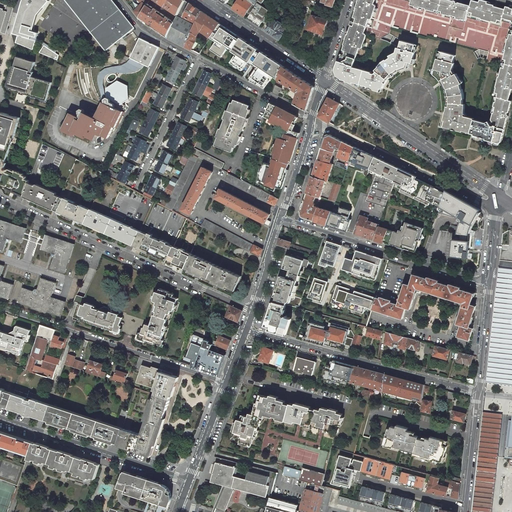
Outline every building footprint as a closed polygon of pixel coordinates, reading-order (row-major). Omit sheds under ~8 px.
[(20,0),(11,33),(17,35),(16,43),(31,49),(57,60),(59,55),(34,38),(36,34),(30,33),(36,15),(48,2),(45,0),(20,0)] [(70,0),(94,30),(100,26),(114,43),(134,28),(129,22),(112,0),(70,0)] [(185,0),(166,0),(163,5),(176,14),(178,15),(185,0)] [(190,3),(185,0),(178,15),(174,22),(167,37),(185,46),(191,32),(196,23),(183,16),(190,3)] [(246,0),(238,0),(233,8),(245,16),(246,13),(247,12),(253,4),(246,0)] [(246,13),(250,16),(248,18),(260,26),(263,21),(265,22),(269,10),(261,5),(264,0),(246,0),(253,4),(247,12),(246,13)] [(376,8),(375,7),(376,6),(375,4),(374,4),(374,0),(357,0),(356,5),(355,7),(354,7),(354,10),(354,11),(355,11),(352,21),(354,22),(366,26),(369,19),(370,19),(372,18),(374,11),(376,12),(377,9),(376,8)] [(411,0),(410,4),(412,5),(411,6),(412,7),(415,8),(415,7),(420,8),(426,10),(426,9),(431,10),(431,12),(431,13),(434,14),(435,11),(439,12),(441,0),(411,0)] [(465,21),(465,20),(466,20),(468,14),(468,12),(468,11),(470,5),(459,2),(458,3),(457,3),(457,2),(457,1),(456,1),(456,0),(455,0),(454,1),(450,0),(441,0),(439,12),(442,13),(441,15),(444,16),(445,16),(445,14),(451,16),(450,17),(456,19),(461,20),(461,21),(463,22),(465,21)] [(492,21),(497,23),(498,22),(501,22),(501,21),(502,18),(505,9),(494,6),(494,5),(491,4),(491,3),(490,2),(488,1),(483,0),(479,0),(479,2),(472,0),(471,0),(470,5),(468,11),(468,12),(468,14),(472,15),(472,16),(481,18),(481,19),(491,22),(492,21)] [(146,5),(145,4),(143,2),(141,4),(134,11),(139,18),(146,5)] [(201,11),(190,3),(183,16),(196,23),(201,11)] [(139,18),(151,26),(155,20),(158,22),(163,14),(149,5),(147,4),(146,5),(139,18)] [(0,32),(1,32),(3,33),(6,34),(6,32),(13,8),(7,5),(6,5),(5,11),(3,10),(3,9),(0,7),(0,32)] [(511,8),(510,8),(510,7),(506,6),(505,9),(502,18),(511,21),(511,8)] [(200,31),(204,34),(210,38),(220,23),(201,11),(196,23),(191,32),(199,37),(197,36),(200,31)] [(163,14),(158,22),(155,20),(151,26),(167,37),(174,22),(171,20),(163,14)] [(327,20),(320,18),(313,15),(308,29),(316,32),(323,34),(324,29),(327,20)] [(269,25),(266,30),(280,39),(286,30),(286,28),(281,25),(282,24),(279,21),(278,23),(271,18),(267,24),(269,25)] [(366,26),(354,22),(352,21),(351,25),(350,25),(349,30),(355,32),(358,33),(366,36),(366,35),(366,34),(364,33),(366,26)] [(256,48),(220,23),(210,38),(216,42),(211,50),(222,57),(227,49),(236,55),(231,63),(234,65),(240,69),(242,70),(248,62),(251,64),(253,65),(257,67),(249,80),(264,88),(273,76),(278,79),(282,65),(256,48)] [(100,26),(94,30),(108,48),(114,43),(100,26)] [(412,26),(410,32),(418,34),(419,33),(412,31),(413,26),(412,26)] [(359,48),(360,48),(362,47),(363,46),(364,46),(365,46),(366,43),(364,42),(366,36),(358,33),(355,32),(349,30),(348,31),(348,30),(347,31),(346,34),(343,44),(344,45),(342,50),(342,51),(342,52),(342,54),(343,55),(355,59),(359,48)] [(191,32),(185,46),(190,49),(197,37),(198,38),(199,37),(191,32)] [(159,47),(141,37),(130,58),(149,67),(159,47)] [(398,71),(404,69),(410,68),(411,63),(413,63),(416,52),(418,45),(416,44),(402,40),(400,48),(398,47),(396,52),(390,56),(391,58),(387,60),(386,59),(382,62),(391,74),(392,75),(398,71)] [(447,96),(449,96),(464,94),(462,89),(461,85),(462,83),(457,73),(456,74),(453,70),(455,63),(454,62),(455,55),(441,51),(439,51),(437,58),(434,69),(433,73),(434,74),(440,81),(443,84),(446,90),(447,96)] [(342,54),(341,54),(340,54),(338,60),(335,70),(337,75),(340,77),(339,78),(339,79),(340,79),(342,81),(349,83),(353,84),(359,85),(359,84),(363,70),(361,67),(359,67),(357,64),(357,62),(355,60),(355,59),(343,55),(342,54)] [(511,55),(505,54),(504,59),(503,63),(502,67),(499,77),(498,76),(496,87),(495,93),(495,94),(496,94),(495,96),(497,97),(509,100),(511,89),(511,55)] [(27,59),(17,56),(14,66),(16,66),(13,78),(10,77),(8,86),(10,87),(9,89),(20,92),(20,90),(24,92),(33,95),(34,94),(40,95),(39,97),(46,99),(51,82),(38,78),(38,80),(35,79),(35,77),(32,76),(33,71),(32,71),(35,61),(29,60),(28,63),(26,62),(27,59)] [(177,57),(172,68),(180,72),(181,68),(182,67),(184,64),(184,63),(185,64),(186,62),(177,57)] [(384,86),(388,80),(392,75),(391,74),(382,62),(378,66),(376,70),(377,71),(374,74),(371,73),(372,72),(363,70),(359,84),(360,84),(360,86),(367,88),(380,92),(382,92),(383,88),(384,86)] [(315,87),(282,65),(278,79),(279,80),(297,91),(298,92),(294,104),(307,111),(315,87)] [(174,83),(180,72),(172,68),(166,79),(174,83)] [(212,74),(204,70),(199,82),(207,86),(212,74)] [(163,75),(157,72),(154,77),(160,80),(163,75)] [(222,81),(218,79),(214,88),(218,90),(222,81)] [(116,127),(124,111),(121,110),(124,104),(123,102),(130,98),(130,84),(120,80),(108,88),(109,97),(106,98),(106,102),(102,99),(96,110),(101,112),(99,117),(94,115),(94,116),(93,117),(107,124),(102,135),(108,137),(113,126),(116,127)] [(193,93),(201,97),(207,86),(199,82),(193,93)] [(163,85),(159,94),(167,98),(171,89),(163,85)] [(280,87),(275,85),(273,93),(278,95),(282,88),(280,87)] [(153,91),(148,89),(142,101),(147,103),(153,91)] [(162,108),(167,98),(159,94),(154,104),(162,108)] [(216,96),(209,94),(209,99),(207,103),(212,106),(216,96)] [(464,94),(449,96),(447,96),(447,103),(446,109),(445,113),(444,117),(443,120),(442,126),(444,127),(463,132),(463,131),(470,133),(474,119),(464,116),(465,104),(463,104),(463,99),(464,99),(464,94)] [(497,97),(495,96),(495,97),(495,98),(495,99),(492,113),(493,113),(492,120),(493,122),(490,124),(491,125),(505,129),(508,117),(508,118),(509,117),(509,114),(508,114),(508,112),(509,113),(510,110),(511,101),(509,100),(497,97)] [(340,103),(328,97),(318,117),(330,123),(340,103)] [(198,102),(191,99),(186,108),(194,112),(198,102)] [(250,105),(234,100),(231,108),(230,107),(217,140),(218,141),(217,146),(232,152),(234,147),(236,148),(248,114),(247,114),(250,105)] [(207,103),(206,103),(202,110),(204,111),(202,116),(207,118),(212,106),(207,103)] [(290,113),(287,111),(274,105),(270,103),(269,106),(266,111),(264,117),(268,119),(269,118),(271,119),(270,120),(270,121),(278,126),(279,125),(288,130),(290,130),(293,131),(295,125),(293,124),(294,121),(295,122),(298,117),(297,117),(292,114),(290,113)] [(77,132),(86,137),(87,135),(95,139),(94,139),(95,143),(98,144),(100,142),(100,139),(102,135),(107,124),(93,117),(94,116),(90,114),(85,112),(85,109),(81,108),(79,110),(79,113),(80,114),(79,117),(71,113),(68,115),(68,117),(66,119),(67,121),(63,129),(64,131),(67,131),(68,133),(71,133),(72,135),(75,135),(77,132)] [(96,110),(93,108),(90,114),(94,116),(94,115),(99,117),(101,112),(96,110)] [(194,112),(186,108),(181,117),(189,121),(194,112)] [(151,109),(146,121),(154,125),(159,113),(151,109)] [(25,194),(29,180),(26,179),(27,176),(24,175),(15,171),(9,169),(8,169),(5,168),(7,163),(5,162),(11,144),(19,118),(1,113),(0,115),(0,180),(1,181),(0,184),(2,185),(16,191),(17,190),(25,194)] [(207,118),(202,116),(200,121),(198,120),(195,127),(201,130),(207,118)] [(137,128),(140,122),(134,119),(131,125),(128,129),(134,132),(136,128),(137,128)] [(499,145),(499,144),(502,142),(505,129),(491,125),(490,124),(488,121),(486,123),(474,119),(470,133),(474,134),(474,135),(473,136),(474,137),(477,138),(477,136),(486,139),(486,140),(490,141),(489,142),(490,143),(493,144),(493,142),(496,143),(495,144),(498,145),(499,145)] [(150,132),(154,125),(146,121),(140,132),(150,136),(152,133),(150,132)] [(187,125),(179,122),(173,134),(181,138),(187,125)] [(195,127),(194,127),(192,132),(199,136),(201,130),(195,127)] [(292,157),(294,150),(296,144),(298,140),(299,134),(300,133),(293,131),(290,130),(288,130),(287,135),(285,135),(284,140),(278,139),(274,153),(276,153),(274,159),(282,162),(288,164),(289,160),(291,160),(292,157)] [(173,134),(168,144),(167,145),(175,149),(176,148),(181,138),(173,134)] [(335,148),(340,149),(343,141),(330,134),(325,137),(321,148),(334,152),(335,148)] [(129,142),(128,144),(133,147),(141,151),(145,143),(145,141),(138,138),(134,144),(129,142)] [(347,159),(350,160),(351,158),(355,146),(343,141),(340,149),(339,153),(338,156),(347,159)] [(43,146),(39,160),(43,161),(42,165),(46,166),(47,161),(57,164),(58,156),(62,157),(64,151),(43,146)] [(370,169),(375,156),(355,146),(349,165),(362,170),(363,167),(370,169)] [(138,157),(141,151),(133,147),(128,156),(136,160),(138,160),(139,157),(138,157)] [(195,148),(194,148),(192,154),(198,157),(221,169),(224,163),(195,148)] [(330,163),(334,152),(321,148),(318,159),(330,163)] [(168,164),(173,154),(164,149),(162,152),(162,153),(163,154),(160,160),(168,164)] [(192,154),(185,151),(183,156),(189,159),(192,154)] [(121,161),(123,157),(122,156),(116,154),(112,163),(115,164),(117,159),(121,161)] [(198,157),(192,154),(189,159),(187,163),(186,166),(183,172),(181,176),(179,180),(177,184),(171,195),(171,196),(169,200),(166,207),(172,210),(198,157)] [(186,166),(187,163),(189,159),(183,156),(181,160),(179,163),(186,166)] [(395,180),(400,168),(375,156),(370,168),(370,169),(377,171),(395,180)] [(285,175),(288,164),(282,162),(274,159),(272,159),(270,165),(264,163),(258,182),(272,190),(273,186),(276,187),(282,189),(286,175),(285,175)] [(328,181),(333,164),(330,163),(318,159),(312,176),(326,180),(328,181)] [(345,164),(336,161),(335,165),(347,169),(350,160),(347,159),(345,164)] [(156,170),(163,174),(164,172),(168,164),(160,160),(157,167),(155,167),(154,169),(156,170)] [(126,162),(121,171),(129,175),(134,166),(126,162)] [(197,203),(207,183),(209,180),(208,180),(212,172),(203,167),(182,210),(191,214),(195,206),(196,206),(197,203)] [(441,203),(446,190),(437,186),(436,187),(416,178),(413,176),(414,175),(400,168),(395,180),(394,182),(399,184),(398,187),(401,188),(430,202),(434,204),(434,203),(440,206),(441,203)] [(126,181),(129,175),(121,171),(119,175),(118,174),(116,177),(117,178),(117,180),(125,184),(125,183),(126,184),(127,182),(126,181)] [(375,204),(385,207),(386,206),(394,182),(395,180),(377,171),(366,201),(375,204)] [(175,173),(173,177),(171,181),(177,184),(179,180),(181,176),(175,173)] [(240,179),(229,173),(225,180),(257,197),(261,190),(249,183),(244,181),(240,179)] [(151,178),(148,184),(156,188),(161,179),(153,175),(151,175),(150,178),(151,178)] [(321,197),(326,180),(312,176),(307,193),(316,196),(321,197)] [(177,184),(171,181),(167,190),(164,188),(162,191),(171,195),(177,184)] [(36,186),(30,183),(24,196),(54,210),(60,197),(56,195),(57,193),(49,190),(50,188),(46,187),(46,188),(40,185),(38,184),(37,185),(36,186)] [(334,183),(329,200),(335,202),(341,185),(334,183)] [(156,188),(148,184),(144,194),(151,198),(156,188)] [(430,202),(401,188),(400,191),(429,205),(430,202)] [(231,205),(251,216),(250,216),(253,218),(254,217),(269,225),(271,221),(267,220),(270,214),(220,189),(216,198),(228,204),(227,204),(231,206),(231,205)] [(271,195),(261,190),(257,197),(268,202),(275,205),(278,199),(271,195)] [(472,224),(480,209),(446,190),(441,203),(440,206),(438,212),(453,217),(454,214),(460,217),(459,218),(462,220),(462,218),(472,224)] [(314,203),(316,196),(307,193),(301,212),(304,217),(314,221),(318,207),(314,206),(315,204),(314,203)] [(64,199),(60,197),(54,210),(84,223),(85,222),(91,209),(80,204),(79,205),(75,203),(75,202),(65,198),(64,199)] [(332,212),(318,207),(314,221),(327,225),(332,212)] [(332,212),(327,225),(347,232),(351,219),(348,219),(351,211),(340,207),(338,214),(332,212)] [(140,231),(91,209),(85,222),(134,244),(140,231)] [(369,218),(361,215),(354,233),(374,240),(379,226),(379,225),(368,220),(369,218)] [(458,228),(457,230),(457,231),(456,234),(460,235),(460,240),(467,241),(468,235),(470,235),(471,230),(469,229),(472,224),(462,218),(462,220),(459,224),(458,226),(458,228)] [(27,228),(0,219),(0,251),(3,253),(6,243),(7,241),(10,239),(11,239),(12,240),(22,243),(26,230),(27,228)] [(254,245),(205,219),(201,226),(203,227),(223,237),(251,252),(254,245)] [(399,247),(405,248),(416,252),(418,245),(418,243),(417,243),(420,235),(421,235),(422,234),(423,228),(406,222),(403,231),(399,230),(398,232),(394,231),(389,230),(388,229),(383,242),(385,242),(388,243),(394,245),(399,247)] [(388,229),(379,226),(374,240),(383,243),(383,242),(388,229)] [(148,234),(140,231),(134,244),(138,246),(138,247),(149,252),(156,238),(152,236),(153,234),(149,233),(148,234)] [(65,273),(75,244),(46,234),(41,249),(46,251),(52,253),(55,254),(55,255),(54,257),(50,268),(65,273)] [(162,241),(156,238),(149,252),(167,260),(174,246),(167,243),(168,242),(163,240),(162,241)] [(291,242),(279,238),(277,245),(289,249),(291,242)] [(468,242),(467,241),(460,240),(453,239),(451,256),(467,258),(468,242)] [(342,245),(328,241),(320,264),(327,266),(328,264),(335,266),(342,245)] [(262,249),(254,245),(251,252),(260,257),(262,249)] [(174,246),(167,260),(185,268),(191,254),(174,246)] [(346,258),(343,269),(376,280),(383,258),(357,250),(354,260),(346,258)] [(241,276),(191,254),(185,268),(189,270),(189,271),(204,278),(204,277),(212,281),(226,288),(227,287),(235,291),(241,276)] [(296,258),(287,255),(283,268),(289,270),(287,278),(280,276),(274,296),(276,297),(275,302),(284,304),(285,302),(287,303),(299,262),(303,264),(305,259),(297,256),(296,258)] [(511,262),(499,261),(499,268),(511,269),(511,262)] [(0,296),(10,300),(14,284),(4,281),(3,281),(0,280),(0,278),(1,277),(5,265),(0,263),(0,296)] [(511,269),(499,268),(487,384),(488,384),(511,386),(511,269)] [(380,299),(376,297),(372,309),(402,319),(406,307),(410,309),(417,288),(463,303),(457,324),(461,325),(457,336),(469,340),(473,328),(469,327),(476,306),(470,304),(474,293),(460,289),(461,287),(450,284),(450,286),(438,282),(439,280),(428,277),(428,279),(414,274),(410,285),(405,283),(398,304),(391,302),(391,300),(381,297),(380,299)] [(32,308),(47,313),(47,312),(61,317),(66,302),(52,297),(57,283),(41,278),(38,289),(37,292),(34,291),(32,291),(23,287),(18,302),(32,307),(32,308)] [(328,282),(314,278),(308,297),(321,302),(328,282)] [(350,289),(337,285),(332,303),(345,307),(346,304),(350,305),(349,308),(364,313),(366,307),(372,309),(376,297),(355,291),(354,294),(349,292),(350,289)] [(174,311),(178,298),(173,296),(174,293),(169,292),(169,291),(160,288),(159,291),(156,291),(153,299),(154,301),(157,301),(154,310),(155,310),(154,314),(168,319),(170,313),(171,313),(172,310),(174,311)] [(87,321),(119,332),(120,331),(122,325),(120,324),(122,317),(119,315),(119,313),(111,311),(109,307),(104,306),(98,309),(93,307),(94,305),(86,302),(85,305),(82,303),(79,312),(79,314),(85,316),(84,317),(88,319),(87,321)] [(275,302),(274,302),(266,326),(270,327),(269,330),(272,331),(273,330),(279,332),(279,333),(285,334),(290,318),(283,316),(284,314),(283,314),(286,305),(284,304),(275,302)] [(226,316),(238,322),(242,311),(242,310),(231,305),(226,316)] [(154,314),(151,325),(148,324),(147,324),(146,324),(145,325),(145,327),(143,326),(141,332),(139,332),(138,337),(138,339),(154,344),(155,342),(162,345),(164,340),(162,339),(165,330),(164,330),(168,319),(154,314)] [(0,346),(7,349),(14,351),(20,354),(25,340),(25,339),(27,339),(28,334),(29,334),(31,330),(17,325),(13,335),(9,334),(8,336),(1,333),(2,331),(0,330),(0,320),(0,319),(0,346)] [(307,326),(303,339),(307,340),(324,345),(326,337),(328,337),(328,340),(331,341),(332,339),(338,341),(338,343),(345,345),(351,346),(353,340),(354,339),(347,337),(349,328),(330,322),(328,330),(326,329),(326,330),(322,329),(323,326),(309,322),(308,327),(307,326)] [(41,325),(32,354),(31,355),(45,360),(46,355),(55,329),(41,325)] [(382,331),(369,327),(368,330),(366,335),(380,339),(382,331)] [(223,332),(221,337),(231,341),(233,336),(223,332)] [(392,344),(399,346),(399,347),(406,349),(406,347),(407,338),(386,332),(385,343),(392,345),(392,344)] [(52,344),(64,348),(66,343),(58,340),(60,337),(55,335),(52,344)] [(362,337),(355,335),(354,339),(353,340),(351,346),(350,352),(354,353),(356,346),(358,347),(362,337)] [(219,336),(216,345),(228,350),(231,341),(221,337),(219,336)] [(420,341),(407,338),(406,347),(410,348),(419,351),(420,341)] [(203,346),(192,342),(187,357),(193,359),(191,364),(218,374),(225,356),(226,354),(214,350),(216,345),(209,342),(210,341),(205,339),(203,346)] [(433,356),(448,359),(450,350),(436,346),(435,350),(433,355),(433,356)] [(268,364),(273,351),(263,347),(258,359),(268,364)] [(471,364),(473,356),(470,356),(459,352),(458,359),(457,361),(463,363),(463,362),(471,364)] [(68,354),(65,364),(83,370),(85,363),(74,359),(75,356),(72,355),(68,354)] [(37,373),(53,379),(58,365),(45,360),(31,355),(28,364),(26,370),(28,371),(37,373)] [(60,360),(46,355),(45,360),(58,365),(60,360)] [(317,362),(297,357),(294,369),(313,374),(317,362)] [(355,366),(324,357),(317,383),(348,391),(349,385),(344,384),(344,380),(350,382),(355,366)] [(90,360),(86,371),(105,377),(106,373),(101,371),(104,365),(90,360)] [(163,371),(143,365),(138,380),(157,387),(163,371)] [(350,382),(383,390),(383,389),(385,374),(355,366),(350,382)] [(112,376),(111,379),(129,385),(130,381),(126,379),(128,374),(117,370),(115,377),(112,376)] [(159,395),(170,399),(173,392),(174,388),(177,376),(171,374),(163,371),(157,387),(155,394),(159,395)] [(395,394),(405,397),(412,399),(413,397),(423,399),(424,390),(425,385),(407,380),(407,381),(405,381),(406,380),(385,374),(383,389),(386,390),(386,392),(395,394)] [(0,404),(9,408),(10,405),(14,393),(4,390),(5,389),(1,388),(1,389),(0,388),(0,404)] [(45,402),(27,397),(27,398),(14,393),(10,405),(18,408),(17,409),(21,411),(38,416),(38,415),(43,417),(46,418),(47,414),(51,404),(47,403),(45,402)] [(152,455),(170,399),(159,395),(155,394),(141,434),(128,430),(123,428),(118,443),(152,455)] [(262,395),(261,400),(259,408),(257,407),(255,415),(262,417),(264,417),(265,415),(273,417),(273,416),(277,417),(281,418),(281,416),(286,418),(287,417),(290,406),(285,405),(285,403),(285,401),(278,399),(279,397),(270,395),(270,397),(262,395)] [(432,401),(423,399),(421,410),(431,413),(432,401)] [(295,421),(302,423),(306,424),(307,422),(312,424),(313,422),(315,412),(310,411),(311,409),(311,407),(296,403),(295,405),(295,407),(290,405),(290,406),(287,417),(292,418),(291,420),(295,421)] [(116,426),(51,404),(47,414),(46,418),(45,420),(118,443),(123,428),(116,426)] [(322,407),(321,410),(321,412),(316,411),(315,412),(313,422),(318,423),(317,425),(320,426),(320,428),(329,430),(328,431),(336,433),(338,425),(340,425),(342,417),(343,414),(338,413),(338,411),(330,408),(329,409),(322,407)] [(452,410),(451,420),(465,423),(467,414),(452,410)] [(491,511),(502,414),(484,412),(472,511),(491,511)] [(248,417),(244,416),(243,421),(241,420),(238,419),(237,424),(233,438),(241,440),(240,441),(252,444),(254,436),(255,436),(257,429),(257,426),(259,426),(262,417),(255,415),(253,414),(249,413),(248,417)] [(393,446),(401,448),(401,449),(402,449),(406,450),(406,449),(407,448),(414,450),(418,438),(413,437),(414,435),(410,435),(411,432),(407,430),(408,428),(396,425),(396,427),(391,426),(390,428),(386,445),(385,446),(390,447),(392,447),(393,447),(393,446)] [(0,445),(28,455),(33,442),(0,430),(0,445)] [(439,439),(430,437),(430,439),(425,438),(425,439),(425,440),(418,438),(414,450),(414,453),(421,455),(420,457),(426,458),(426,457),(434,459),(433,460),(441,462),(442,460),(443,456),(444,457),(447,446),(446,446),(443,445),(444,441),(439,439)] [(55,466),(59,468),(60,467),(63,468),(63,469),(68,471),(68,469),(74,471),(78,473),(78,474),(86,477),(87,475),(95,478),(100,464),(79,457),(37,443),(35,442),(29,458),(32,459),(36,460),(36,459),(40,460),(39,461),(44,463),(45,462),(55,465),(55,466)] [(0,455),(0,479),(18,486),(25,465),(0,455)] [(352,458),(340,455),(332,483),(341,486),(342,484),(351,486),(356,468),(357,469),(357,470),(361,471),(364,462),(354,459),(353,463),(351,462),(352,458)] [(393,464),(365,457),(364,460),(364,462),(361,471),(361,472),(389,480),(392,468),(393,464)] [(213,472),(211,482),(223,485),(226,486),(266,497),(269,485),(267,485),(246,479),(233,476),(235,467),(216,462),(214,468),(213,472)] [(306,482),(322,486),(325,473),(303,467),(302,471),(285,466),(279,465),(278,465),(278,469),(283,470),(282,475),(306,482)] [(269,476),(248,471),(246,479),(267,485),(269,476)] [(159,483),(123,472),(122,476),(118,486),(126,489),(132,491),(132,494),(139,496),(139,494),(147,497),(146,499),(151,500),(152,501),(148,511),(166,511),(171,500),(171,498),(171,497),(171,495),(171,494),(170,494),(166,492),(167,490),(167,489),(166,488),(166,487),(165,487),(164,487),(158,484),(159,483)] [(402,472),(399,483),(407,485),(408,483),(415,485),(414,487),(423,489),(426,479),(402,472)] [(440,477),(432,475),(431,479),(427,491),(446,495),(449,487),(453,489),(451,497),(459,498),(460,483),(450,480),(446,479),(444,485),(442,485),(443,483),(441,483),(440,484),(438,484),(440,477)] [(318,511),(325,486),(322,486),(306,482),(305,488),(300,507),(298,511),(296,511),(295,511),(318,511)] [(167,490),(166,492),(170,494),(171,494),(171,493),(171,492),(170,491),(169,490),(168,488),(167,487),(165,486),(164,485),(159,483),(158,484),(164,487),(165,487),(166,487),(166,488),(167,489),(167,490)] [(214,508),(216,509),(217,508),(225,511),(234,490),(225,486),(226,486),(223,485),(214,508)] [(326,511),(332,488),(325,486),(318,511),(326,511)] [(370,488),(362,486),(359,501),(366,503),(367,501),(374,503),(374,505),(381,507),(385,492),(378,491),(379,489),(370,487),(370,488)] [(411,511),(414,500),(391,494),(387,509),(395,511),(396,509),(403,511),(402,511),(411,511)] [(338,503),(371,511),(399,511),(395,511),(387,509),(381,507),(374,505),(366,503),(359,501),(340,496),(338,503)] [(270,498),(266,511),(295,511),(296,511),(298,511),(300,507),(297,506),(297,505),(270,498)] [(442,507),(421,502),(418,511),(440,511),(441,509),(442,507)]
